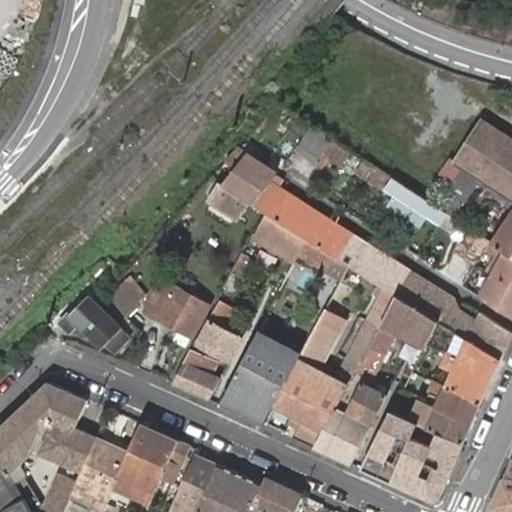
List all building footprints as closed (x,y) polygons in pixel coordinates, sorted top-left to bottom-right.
[(310,122),(295,113),(287,124),(301,135),(310,122)] [(454,183),(438,207),(447,213),(454,218),(481,178),(511,199),(511,138),(484,120),(455,163),(450,159),(440,174),(454,183)] [(392,178),(314,127),(299,148),(315,161),(322,151),(357,174),(354,179),(380,196),(385,189),(392,178)] [(236,149),(225,161),(235,168),(223,183),(251,201),(257,204),(276,174),(277,174),(236,149)] [(285,179),(276,174),(257,204),(268,211),(309,238),(340,257),(355,234),(348,230),(344,234),(317,217),(320,211),(307,204),(304,209),(278,191),(280,187),(285,179)] [(438,207),(392,177),(392,178),(385,189),(412,207),(407,215),(418,222),(423,214),(440,225),(447,213),(438,207)] [(511,199),(481,178),(454,218),(460,222),(464,224),(486,190),(511,207),(511,210),(491,242),(506,252),(511,255),(511,199)] [(223,183),(220,181),(208,199),(239,219),(251,201),(223,183)] [(307,204),(280,187),(278,191),(304,209),(307,204)] [(309,238),(268,211),(254,238),(296,261),(301,254),(309,238)] [(344,234),(348,230),(320,211),(317,217),(344,234)] [(449,249),(473,265),(489,241),(466,225),(449,249)] [(355,234),(340,257),(352,265),(387,287),(396,292),(411,270),(405,266),(402,271),(375,254),(378,249),(355,234)] [(301,254),(343,280),(352,265),(340,257),(309,238),(301,254)] [(242,253),(231,273),(243,279),(254,259),(252,258),(257,247),(248,243),(242,253)] [(402,271),(405,266),(378,249),(375,254),(402,271)] [(511,316),(511,255),(506,252),(497,269),(487,263),(484,269),(494,274),(481,297),(511,316)] [(411,270),(396,292),(400,295),(440,321),(455,298),(411,270)] [(163,279),(145,310),(191,336),(209,305),(163,279)] [(109,294),(127,316),(140,305),(136,301),(141,296),(127,280),(122,284),(109,294)] [(298,428),(293,436),(315,446),(344,394),(346,395),(381,329),(387,319),(400,295),(396,292),(387,287),(338,381),(318,371),(347,319),(328,309),(305,350),(275,406),(294,416),(302,420),(298,428)] [(440,321),(400,295),(387,319),(430,341),(440,321)] [(70,313),(61,322),(70,331),(78,323),(100,345),(105,340),(115,350),(128,337),(119,327),(120,325),(91,297),(72,316),(70,313)] [(455,298),(440,321),(469,339),(501,359),(511,332),(511,331),(480,311),(476,321),(460,312),(455,298)] [(211,320),(200,340),(232,356),(242,337),(211,320)] [(275,406),(305,350),(261,329),(220,403),(266,424),(275,406)] [(395,337),(381,329),(346,395),(344,394),(315,446),(352,463),(388,395),(369,385),(395,337)] [(501,359),(469,339),(461,356),(449,351),(443,364),(456,369),(449,386),(482,401),(501,359)] [(191,350),(173,382),(210,399),(220,378),(198,367),(204,357),(191,350)] [(49,381),(24,405),(40,422),(51,427),(56,418),(76,427),(81,417),(89,399),(49,381)] [(482,401),(449,386),(444,398),(432,392),(428,400),(440,406),(473,422),(482,401)] [(428,400),(423,398),(413,419),(431,427),(464,443),(473,422),(440,406),(428,400)] [(393,410),(363,468),(435,501),(440,499),(464,443),(431,427),(413,419),(393,410)] [(17,412),(0,428),(0,456),(10,473),(25,498),(32,510),(43,504),(19,465),(29,455),(38,434),(17,412)] [(302,420),(294,416),(290,424),(298,428),(302,420)] [(56,418),(51,427),(40,453),(82,472),(97,437),(86,431),(81,429),(76,427),(56,418)] [(161,431),(142,423),(129,451),(114,487),(132,495),(161,431)] [(179,440),(161,431),(132,495),(150,503),(162,477),(172,482),(186,456),(192,445),(179,440)] [(77,483),(72,496),(86,502),(90,504),(103,510),(109,497),(114,487),(129,451),(97,437),(82,472),(77,483)] [(169,511),(196,511),(218,464),(196,453),(192,460),(181,486),(175,500),(172,506),(169,511)] [(0,456),(0,511),(6,509),(25,498),(10,473),(0,456)] [(186,456),(172,482),(181,486),(192,460),(186,456)] [(511,511),(511,460),(507,469),(490,508),(492,511),(511,511)] [(218,464),(196,511),(250,511),(263,484),(218,464)] [(45,508),(53,511),(64,511),(72,496),(77,483),(59,474),(45,508)] [(295,511),(303,495),(266,478),(263,484),(250,511),(295,511)] [(103,510),(102,511),(110,511),(116,500),(109,497),(103,510)] [(6,509),(7,511),(33,511),(32,510),(25,498),(6,509)]
